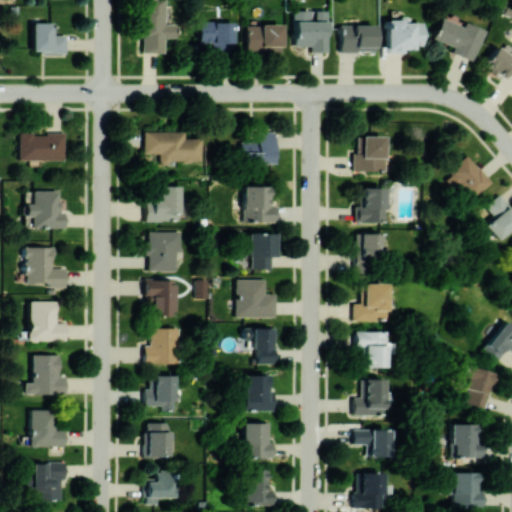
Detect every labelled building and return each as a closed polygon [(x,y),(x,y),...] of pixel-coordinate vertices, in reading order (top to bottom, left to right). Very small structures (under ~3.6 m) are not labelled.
[(140,52),(163,52),(163,37),(174,37),(174,24),(162,24),(162,0),(136,0),(137,36),(140,36),(140,52)] [(309,52),(325,51),(324,9),(291,10),(292,46),(308,45),(309,52)] [(461,25),(439,17),(432,38),(452,46),(449,52),(471,60),(483,29),(462,21),(461,25)] [(420,22),(405,22),(405,18),(384,18),(383,50),(411,51),(411,44),(420,44),(420,22)] [(230,52),(230,21),(197,21),(196,42),(210,42),(210,52),(230,52)] [(63,52),(64,34),(51,34),(52,22),(30,22),(29,51),(63,52)] [(279,23),(243,24),(244,53),(279,52),(279,23)] [(337,50),(372,51),(373,24),(338,24),(337,50)] [(506,72),(511,75),(511,57),(494,45),(481,64),(502,79),(506,72)] [(199,137),(182,137),(182,130),(141,130),(141,153),(158,152),(158,161),(200,161),(199,137)] [(239,141),(238,162),(271,162),(271,131),(254,131),(254,141),(239,141)] [(62,132),(16,133),(16,159),(62,159),(62,132)] [(381,135),(354,135),(355,152),(350,152),(350,170),(382,170),(381,135)] [(443,175),(467,201),(488,181),(464,155),(443,175)] [(143,220),(177,220),(176,185),(156,185),(156,200),(142,200),(143,220)] [(265,185),(239,185),(240,221),(271,221),(271,204),(265,204),(265,185)] [(380,186),(358,187),(358,207),(352,207),(353,221),(380,221),(380,186)] [(57,190),(30,190),(30,203),(24,203),(24,215),(31,215),(31,227),(62,227),(62,212),(56,212),(57,190)] [(497,239),(511,226),(511,211),(498,194),(484,205),(494,216),(485,224),(497,239)] [(178,231),(144,230),(144,254),(146,254),(146,269),(174,270),(174,252),(178,252),(178,231)] [(272,233),(245,232),(244,256),(248,256),(248,268),(267,268),(268,256),(272,256),(272,233)] [(380,233),(352,233),(351,254),(357,254),(357,260),(379,260),(380,233)] [(63,286),(63,267),(50,267),(50,246),(21,246),(22,282),(46,282),(46,286),(63,286)] [(172,279),(141,278),(141,295),(149,295),(149,315),(171,315),(172,279)] [(193,297),(205,297),(205,278),(192,278),(193,297)] [(232,316),(272,316),(272,292),(262,293),(261,278),(232,278),(232,316)] [(383,282),(359,282),(359,302),(349,302),(350,320),(383,319),(383,282)] [(54,300),(26,300),(25,339),(62,340),(62,322),(53,322),(54,300)] [(482,348),(497,359),(504,348),(510,352),(511,348),(511,332),(509,331),(511,327),(501,320),(482,348)] [(147,327),(148,345),(141,345),(141,363),(177,362),(176,327),(147,327)] [(271,327),(240,327),(240,339),(248,339),(248,349),(254,349),(253,363),(271,363),(271,327)] [(383,366),(384,331),(351,330),(351,347),(360,348),(360,366),(383,366)] [(30,381),(21,381),(22,394),(63,393),(62,375),(56,375),(56,354),(29,354),(30,381)] [(483,408),(493,371),(461,364),(458,376),(466,377),(464,388),(468,389),(465,403),(483,408)] [(141,404),(159,405),(159,409),(172,409),(172,374),(147,374),(147,387),(141,387),(141,404)] [(267,374),(241,374),(241,410),(271,409),(270,389),(267,389),(267,374)] [(350,414),(380,414),(380,378),(357,377),(357,396),(350,396),(350,414)] [(51,408),(27,408),(26,445),(62,445),(62,427),(51,427),(51,408)] [(167,421),(145,421),(144,455),(166,456),(167,421)] [(268,421),(239,422),(240,457),(268,457),(268,421)] [(480,456),(480,441),(473,441),(473,422),(450,422),(450,457),(480,456)] [(363,455),(386,455),(386,428),(350,428),(350,443),(363,443),(363,455)] [(29,499),(60,499),(59,461),(28,462),(29,499)] [(265,469),(240,469),(240,501),(254,501),(254,504),(270,504),(270,489),(265,489),(265,469)] [(479,505),(478,470),(449,471),(450,506),(479,505)] [(143,503),(156,503),(156,497),(172,497),(172,472),(152,471),(152,481),(143,481),(143,503)] [(350,506),(379,507),(380,472),(354,471),(353,492),(350,492),(350,506)]
